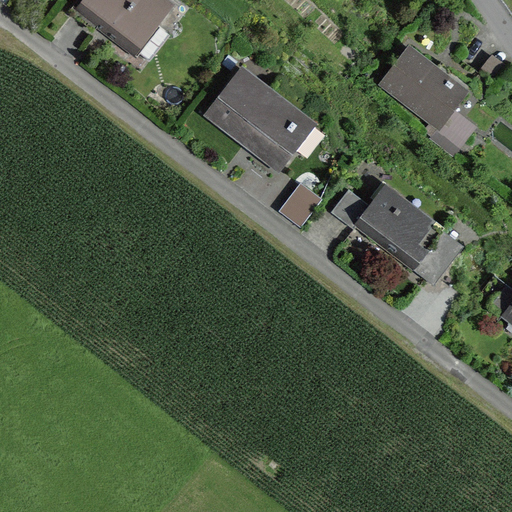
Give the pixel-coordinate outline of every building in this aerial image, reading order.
[(178,10),(166,0),(95,0),(82,15),(135,60),(178,10)] [(412,49),(383,86),(461,149),(476,130),(456,114),(471,96),(412,49)] [(320,128),(248,71),(211,117),(283,174),(320,128)] [(387,185),(369,207),(354,227),(416,273),(448,234),(387,185)] [(301,186),(281,213),(301,229),(322,202),(301,186)] [(369,207),(350,194),(335,214),(354,227),(369,207)] [(467,250),(448,234),(416,273),(435,289),(467,250)] [(511,306),(503,317),(511,324),(511,306)]
